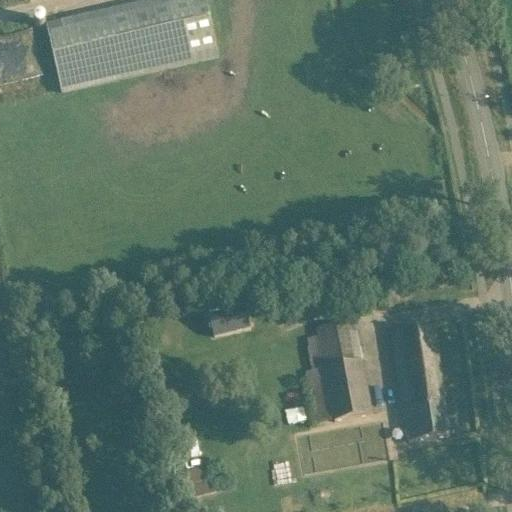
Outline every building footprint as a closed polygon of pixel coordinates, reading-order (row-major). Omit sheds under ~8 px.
[(219,61),(205,0),(170,0),(47,27),(62,95),(219,61)] [(212,312),(216,335),(249,329),(245,306),(212,312)] [(318,421),(334,418),(335,424),(372,417),(354,323),(318,330),(324,367),(308,370),(318,421)] [(434,329),(414,332),(393,335),(409,444),(450,438),(434,329)] [(394,459),(387,419),(313,433),(320,472),(394,459)] [(67,449),(87,446),(84,428),(64,431),(67,449)] [(177,474),(183,502),(216,495),(211,468),(177,474)]
